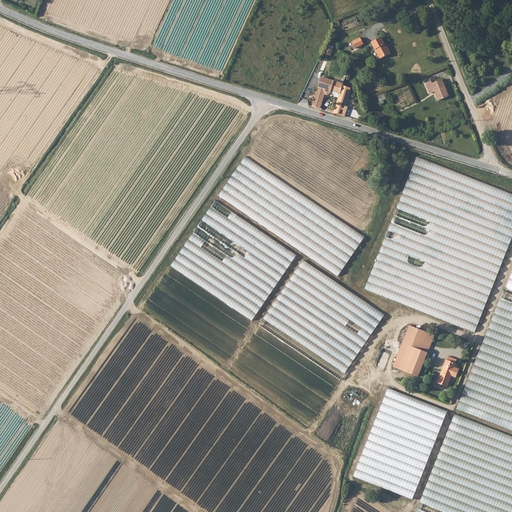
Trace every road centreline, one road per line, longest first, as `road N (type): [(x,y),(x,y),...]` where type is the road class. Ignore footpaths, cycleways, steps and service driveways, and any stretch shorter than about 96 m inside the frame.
road 1 (unclassified): [(0,488),(266,100)]
road 2 (track): [(126,304),(336,457),(329,511)]
road 3 (tertiary): [(0,8),(266,100)]
road 4 (tertiary): [(266,100),(491,167)]
road 5 (unclassified): [(491,167),(428,0)]
road 6 (track): [(196,511),(54,409)]
road 7 (track): [(0,180),(140,284)]
